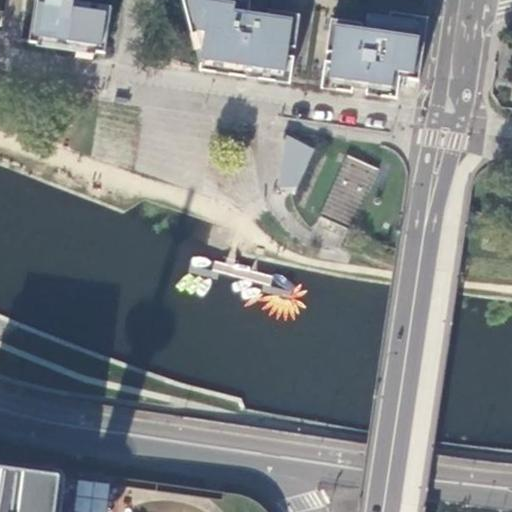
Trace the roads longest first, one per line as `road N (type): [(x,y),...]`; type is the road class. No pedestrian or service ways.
road 1 (residential): [(425,127),(0,54)]
road 2 (primary): [(425,226),(385,511)]
road 3 (primary): [(0,410),(86,434),(272,458)]
road 4 (primary): [(272,458),(511,495)]
road 5 (primary): [(425,226),(458,137),(462,96),(452,53)]
road 6 (primary): [(452,53),(425,226)]
